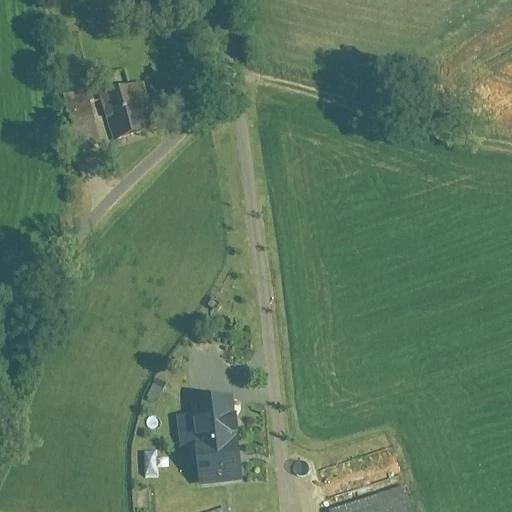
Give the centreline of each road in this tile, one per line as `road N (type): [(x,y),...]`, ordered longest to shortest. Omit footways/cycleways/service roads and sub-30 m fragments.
road 1 (residential): [(0,439),(63,280),(109,236),(222,93),(213,0)]
road 2 (track): [(222,93),(244,114),(284,481),(295,511)]
